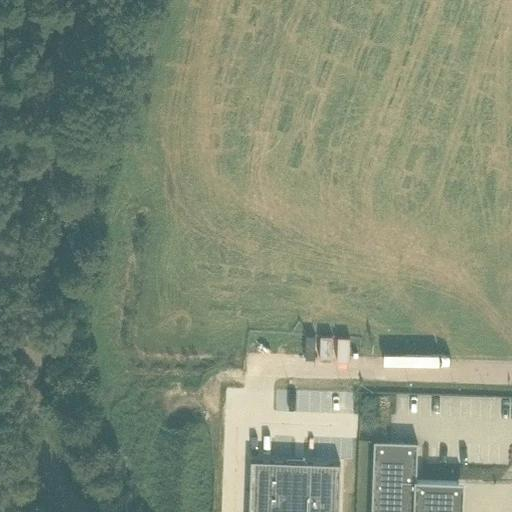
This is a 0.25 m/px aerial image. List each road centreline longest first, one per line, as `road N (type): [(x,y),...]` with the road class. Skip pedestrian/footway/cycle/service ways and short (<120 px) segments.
road 1 (residential): [(85,511),(38,440),(32,382),(35,124),(62,0)]
road 2 (unclassified): [(262,367),(511,375)]
